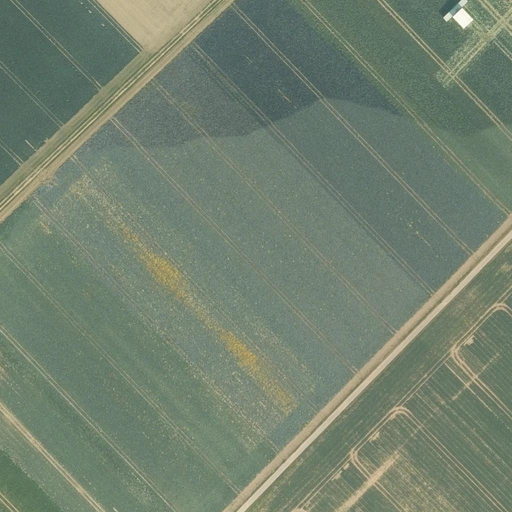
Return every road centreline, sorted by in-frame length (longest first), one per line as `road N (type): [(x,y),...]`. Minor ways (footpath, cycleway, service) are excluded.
road 1 (track): [(511,247),(254,511)]
road 2 (track): [(218,0),(0,207)]
